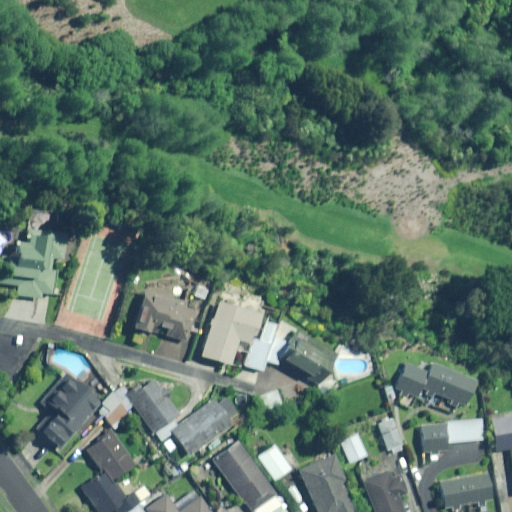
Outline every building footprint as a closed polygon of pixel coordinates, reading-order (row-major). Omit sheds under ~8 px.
[(12,298),(47,300),(49,272),(47,271),(48,260),(56,261),(58,232),(19,230),(18,244),(4,243),(2,269),(1,287),(12,287),(12,298)] [(202,292),(191,287),(187,296),(198,301),(202,292)] [(178,302),(142,291),(131,330),(145,334),(148,326),(182,336),(190,311),(176,307),(178,302)] [(253,314),(208,303),(200,335),(202,336),(196,358),(228,365),(234,341),(246,344),(253,314)] [(262,361),(277,365),(275,369),(314,389),(332,356),(301,340),(298,345),(285,338),(283,342),(270,335),(272,325),(260,321),(255,340),(249,339),(240,365),(259,371),(262,361)] [(471,382),(426,364),(422,374),(403,366),(392,392),(398,394),(394,404),(408,409),(412,400),(424,405),(428,395),(461,408),(471,382)] [(93,402),(60,375),(37,402),(47,410),(30,431),(53,450),(93,402)] [(175,418),(149,379),(123,396),(149,435),(175,418)] [(280,407),(275,391),(256,398),(261,413),(280,407)] [(232,415),(217,395),(166,432),(185,458),(229,426),(226,420),(232,415)] [(124,415),(117,405),(100,418),(108,428),(124,415)] [(511,494),(511,415),(486,419),(491,452),(504,451),(510,495),(511,494)] [(400,450),(388,418),(373,424),(385,456),(400,450)] [(478,442),(478,423),(416,426),(417,454),(444,453),(443,443),(478,442)] [(123,511),(134,504),(126,493),(121,497),(110,480),(131,466),(108,432),(82,449),(99,475),(77,489),(92,511),(123,511)] [(363,456),(353,435),(336,443),(346,464),(363,456)] [(284,511),(273,496),(234,442),(209,460),(246,511),(284,511)] [(289,469),(272,445),(255,458),(273,481),(289,469)] [(356,511),(343,482),(331,454),(294,470),(312,511),(356,511)] [(370,511),(399,511),(396,501),(407,498),(396,467),(360,480),(370,511)] [(487,501),(481,474),(434,482),(440,510),(487,501)] [(177,511),(173,511),(161,496),(141,510),(142,511),(206,511),(196,498),(177,511)]
